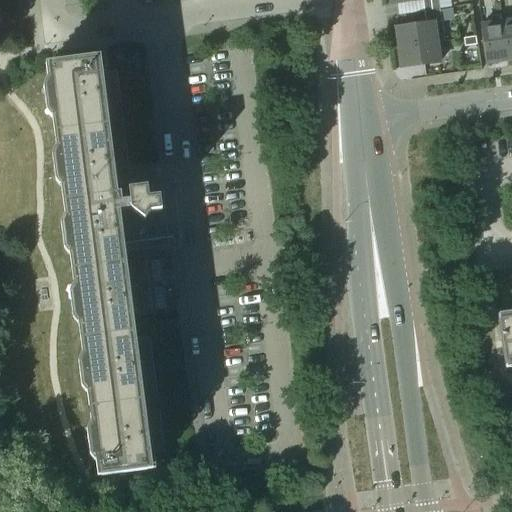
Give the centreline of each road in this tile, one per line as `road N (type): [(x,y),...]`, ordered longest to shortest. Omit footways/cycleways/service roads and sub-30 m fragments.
road 1 (unclassified): [(424,511),(385,230),(367,195)]
road 2 (unclassified): [(367,195),(357,231),(389,511)]
road 3 (residential): [(52,27),(275,0)]
road 4 (residential): [(358,120),(511,98)]
